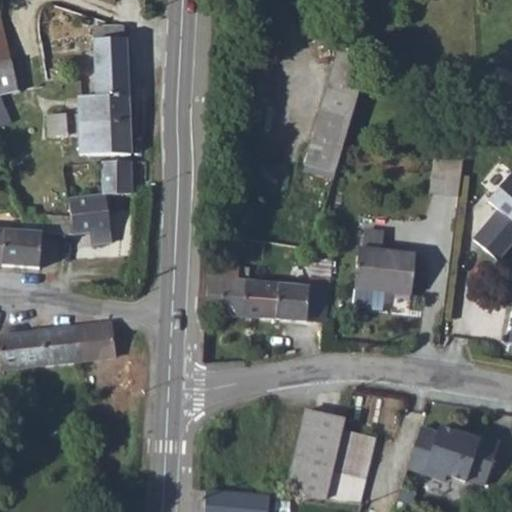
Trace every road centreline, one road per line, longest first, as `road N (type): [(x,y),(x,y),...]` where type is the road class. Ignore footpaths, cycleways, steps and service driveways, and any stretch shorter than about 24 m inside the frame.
road 1 (tertiary): [(170,387),(226,388),(351,367),(511,387)]
road 2 (secondary): [(187,0),(173,318)]
road 3 (residential): [(0,290),(173,318)]
road 4 (secondary): [(170,387),(162,511)]
